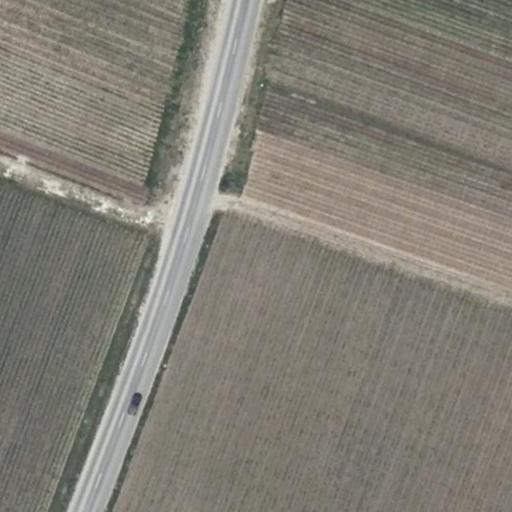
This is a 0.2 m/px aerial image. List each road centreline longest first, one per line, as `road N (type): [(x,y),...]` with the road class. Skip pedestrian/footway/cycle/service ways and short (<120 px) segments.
road 1 (tertiary): [(81,511),(195,188),(240,0)]
road 2 (track): [(195,188),(511,300)]
road 3 (track): [(180,236),(0,160)]
